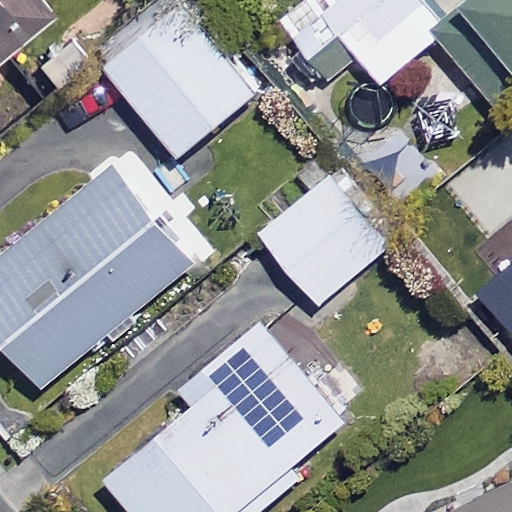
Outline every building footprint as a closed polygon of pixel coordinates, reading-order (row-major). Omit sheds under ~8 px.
[(0,0),(0,64),(58,18),(43,0),(0,0)] [(356,34),(394,82),(455,33),(450,27),(458,20),(441,0),(309,0),(287,17),(322,61),(356,34)] [(511,0),(492,0),(453,30),(511,107),(511,0)] [(182,37),(161,9),(111,47),(194,154),(274,93),(212,13),(182,37)] [(511,272),(511,139),(440,198),(505,278),(511,272)] [(215,267),(133,162),(0,267),(0,311),(61,388),(215,267)] [(407,243),(349,170),(275,228),(332,301),(407,243)] [(505,353),(480,319),(432,353),(457,387),(505,353)] [(364,420),(282,320),(200,388),(214,405),(124,478),(152,511),(271,511),(317,475),(309,465),(364,420)] [(511,511),(511,464),(480,479),(490,501),(465,511),(511,511)]
